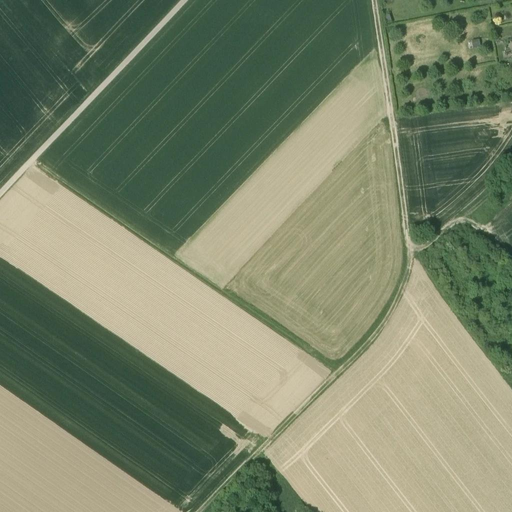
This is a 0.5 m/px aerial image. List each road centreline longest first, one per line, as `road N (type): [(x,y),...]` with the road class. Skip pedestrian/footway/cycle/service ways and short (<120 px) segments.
road 1 (track): [(372,0),(411,256),(402,286),(363,347),(200,511)]
road 2 (track): [(36,170),(336,371)]
road 3 (track): [(198,0),(0,208)]
road 4 (track): [(411,256),(511,173)]
